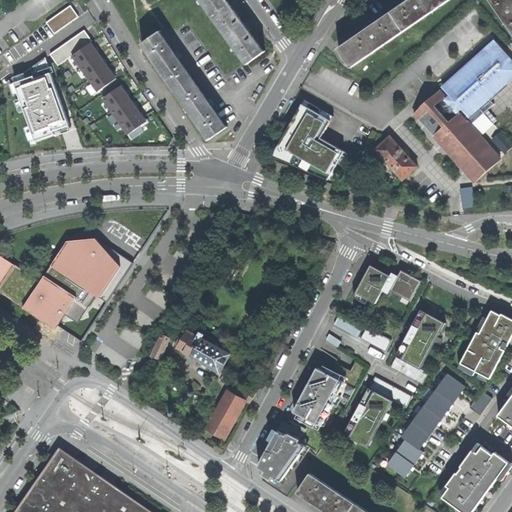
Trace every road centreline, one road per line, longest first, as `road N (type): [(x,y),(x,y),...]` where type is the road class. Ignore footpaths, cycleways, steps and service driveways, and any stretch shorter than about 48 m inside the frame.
road 1 (residential): [(355,239),(233,471)]
road 2 (residential): [(233,471),(104,381),(75,384),(56,411)]
road 3 (residential): [(133,354),(104,335),(205,187)]
road 4 (residential): [(210,167),(113,166),(0,186)]
road 5 (residential): [(0,210),(88,188),(205,187)]
road 6 (residential): [(210,167),(99,0)]
road 7 (residential): [(333,213),(511,259)]
road 8 (residential): [(56,411),(205,511)]
road 9 (residential): [(355,239),(511,310)]
road 10 (residential): [(298,63),(232,172)]
